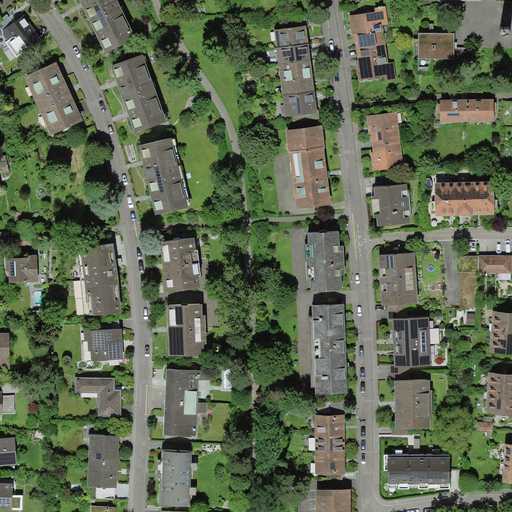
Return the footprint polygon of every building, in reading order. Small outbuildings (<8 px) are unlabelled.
[(91,20),(118,6),(114,0),(81,0),(84,4),(91,20)] [(352,16),(354,29),(356,29),(356,31),(359,47),(381,44),(380,35),(381,35),(380,24),(387,23),(385,7),(382,7),(382,5),(378,6),(379,8),(375,8),(376,13),(352,16)] [(118,6),(91,20),(95,27),(107,51),(134,38),(118,6)] [(23,52),(40,40),(28,24),(23,16),(12,24),(6,14),(0,19),(0,32),(6,28),(23,52)] [(290,20),(291,28),(279,30),(280,39),(277,40),(278,48),(281,47),(306,44),(304,29),(304,27),(307,27),(306,19),(290,20)] [(507,35),(508,35),(509,34),(510,33),(510,32),(510,31),(510,29),(510,28),(509,27),(508,26),(507,26),(502,27),(502,26),(501,26),(500,26),(499,30),(499,31),(500,32),(500,33),(501,34),(502,34),(503,34),(507,33),(507,35)] [(418,58),(454,58),(454,48),(454,33),(428,32),(418,32),(418,58)] [(307,47),(306,44),(281,47),(282,55),(279,56),(280,63),(308,59),(307,47)] [(381,44),(359,47),(360,52),(362,65),(359,65),(361,78),(387,74),(384,52),(383,52),(381,44)] [(124,98),(152,87),(141,54),(112,65),(118,80),(124,98)] [(284,71),(285,79),(310,76),(309,62),(308,59),(280,63),(281,71),(284,71)] [(38,92),(35,94),(44,114),(48,113),(52,121),(48,123),(53,132),(80,120),(59,74),(54,63),(27,75),(31,85),(34,83),(38,92)] [(311,80),(310,76),(285,79),(282,80),(283,87),(286,87),(287,95),(312,92),(311,80)] [(152,87),(124,98),(129,110),(136,131),(164,120),(152,87)] [(458,119),(458,116),(467,116),(466,91),(450,93),(450,101),(441,101),(442,108),(439,108),(439,111),(442,111),(442,115),(442,119),(458,119)] [(466,91),(467,116),(476,116),(476,119),(492,118),(492,114),(492,110),(494,110),(494,107),(492,107),(492,100),(483,101),(482,92),(466,91)] [(303,120),(319,118),(318,110),(315,110),(313,95),(312,92),(287,95),(284,95),(285,105),(290,104),(292,114),(302,113),(303,120)] [(374,142),(398,139),(396,122),(393,123),(392,113),(368,116),(370,127),(372,127),(373,129),(374,142)] [(291,151),(292,151),(321,148),(322,147),(320,129),(319,126),(288,130),(291,151)] [(170,138),(140,145),(143,156),(149,179),(178,172),(170,138)] [(375,169),(398,166),(397,156),(400,156),(398,139),(374,142),(375,145),(376,157),(373,157),(375,169)] [(322,157),(321,148),(292,151),(299,206),(328,203),(322,157)] [(152,194),(156,212),(186,205),(178,172),(149,179),(152,194)] [(497,199),(492,199),(491,183),(480,183),(480,180),(473,180),(473,183),(474,212),(479,212),(492,211),(492,210),(497,209),(497,199)] [(472,212),(474,212),(473,183),(462,184),(462,181),(455,181),(455,184),(456,212),(459,212),(464,212),(464,214),(472,214),(472,212)] [(373,215),(377,215),(378,224),(408,221),(404,183),(374,186),(375,191),(375,196),(371,196),(373,215)] [(437,201),(432,201),(432,211),(437,211),(437,213),(442,212),(456,212),(455,184),(437,184),(437,201)] [(339,245),(338,230),(308,232),(311,290),(341,288),(341,278),(340,273),(344,273),(343,244),(339,245)] [(198,286),(192,237),(162,241),(166,277),(168,290),(198,286)] [(88,251),(77,253),(81,279),(74,280),(76,296),(83,295),(84,314),(119,311),(118,301),(111,243),(96,245),(96,244),(87,245),(88,251)] [(35,256),(25,257),(10,258),(10,272),(11,280),(37,279),(37,274),(48,274),(47,246),(37,247),(34,247),(35,256)] [(405,302),(414,301),(411,252),(380,254),(383,297),(384,303),(389,303),(389,311),(405,310),(405,302)] [(463,256),(460,256),(460,272),(462,272),(469,272),(469,256),(463,256)] [(473,256),(469,256),(469,272),(478,272),(478,256),(473,256)] [(478,256),(478,272),(487,272),(487,256),(480,256),(478,256)] [(489,256),(487,256),(487,272),(495,272),(495,271),(495,256),(489,256)] [(495,256),(495,271),(503,271),(503,256),(497,256),(495,256)] [(511,272),(511,256),(506,256),(503,256),(503,271),(503,272),(511,272)] [(469,272),(462,272),(462,307),(478,306),(478,272),(469,272)] [(171,345),(171,354),(202,352),(200,303),(169,304),(171,345)] [(309,349),(346,347),(345,331),(344,303),(312,305),(313,315),(308,315),(309,349)] [(408,364),(426,363),(424,317),(406,318),(405,310),(389,311),(389,319),(394,319),(396,354),(396,364),(391,364),(392,372),(408,372),(408,364)] [(511,313),(495,312),(493,331),(511,331),(511,313)] [(120,336),(119,320),(101,321),(102,329),(91,330),(91,340),(88,340),(89,350),(92,350),(93,359),(121,358),(120,352),(120,346),(122,346),(121,336),(120,336)] [(511,331),(493,331),(492,349),(511,350),(511,331)] [(0,360),(9,361),(8,334),(0,334),(0,360)] [(311,386),(315,385),(315,393),(347,391),(347,379),(346,347),(309,349),(311,386)] [(196,402),(198,370),(167,368),(167,369),(168,369),(167,395),(167,401),(196,402)] [(407,426),(428,426),(427,379),(408,380),(408,372),(392,372),(392,380),(397,380),(397,418),(398,425),(393,426),(393,434),(407,434),(407,426)] [(489,392),(511,393),(511,374),(491,373),(489,392)] [(99,414),(119,414),(119,408),(120,390),(113,390),(113,378),(76,378),(76,390),(100,391),(99,414)] [(0,412),(2,413),(2,392),(18,392),(18,388),(24,388),(24,383),(2,383),(2,391),(0,391),(0,412)] [(511,393),(489,392),(488,410),(511,411),(511,393)] [(164,433),(195,435),(196,402),(167,401),(165,426),(165,433),(164,433)] [(316,424),(316,431),(318,431),(318,434),(344,434),(344,428),(342,428),(342,426),(342,415),(347,415),(347,407),(331,407),(331,415),(319,415),(319,424),(316,424)] [(478,429),(492,430),(493,422),(478,422),(478,429)] [(118,435),(93,434),(91,460),(116,461),(117,457),(118,435)] [(316,444),(322,444),(322,452),(342,452),(342,448),(342,439),(344,438),(344,434),(318,434),(318,437),(316,437),(316,444)] [(393,441),(388,441),(388,445),(387,445),(387,453),(388,453),(388,470),(388,477),(387,477),(387,486),(388,486),(388,489),(418,489),(418,488),(417,488),(417,480),(418,480),(418,450),(417,450),(417,442),(418,442),(418,441),(407,441),(407,434),(393,434),(393,441)] [(0,458),(16,457),(14,438),(0,439),(0,458)] [(187,461),(191,462),(192,450),(162,449),(161,458),(157,458),(157,473),(160,473),(160,477),(159,503),(189,504),(190,493),(186,493),(186,486),(190,486),(191,469),(187,468),(187,461)] [(327,478),(342,478),(342,475),(342,459),(344,458),(344,454),(342,454),(342,452),(322,452),(318,452),(318,455),(316,455),(316,462),(319,462),(319,471),(327,471),(327,478)] [(115,483),(116,461),(91,460),(90,486),(115,487),(115,483)] [(441,484),(465,482),(463,466),(439,468),(441,484)] [(0,507),(21,508),(21,500),(11,499),(12,484),(0,483),(0,507)] [(347,511),(348,489),(318,489),(318,511),(347,511)]
